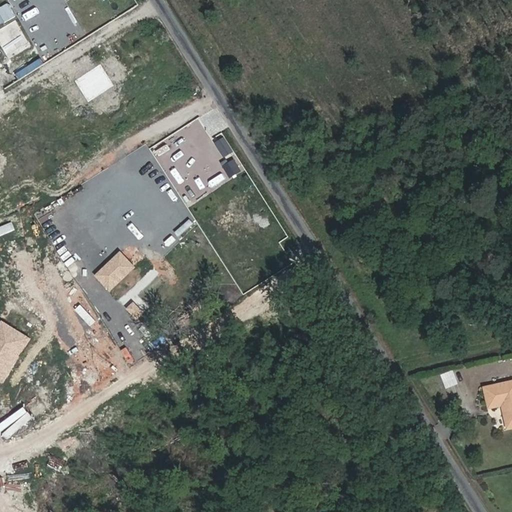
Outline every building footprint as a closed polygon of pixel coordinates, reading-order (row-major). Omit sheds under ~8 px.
[(0,7),(0,23),(0,24),(17,15),(10,2),(0,7)] [(112,291),(139,266),(123,249),(96,274),(112,291)] [(128,306),(137,318),(145,313),(137,300),(128,306)] [(0,379),(5,382),(32,336),(3,318),(0,323),(0,379)] [(458,383),(453,371),(442,376),(447,388),(458,383)] [(511,382),(486,389),(490,408),(504,405),(509,428),(511,426),(511,382)]
